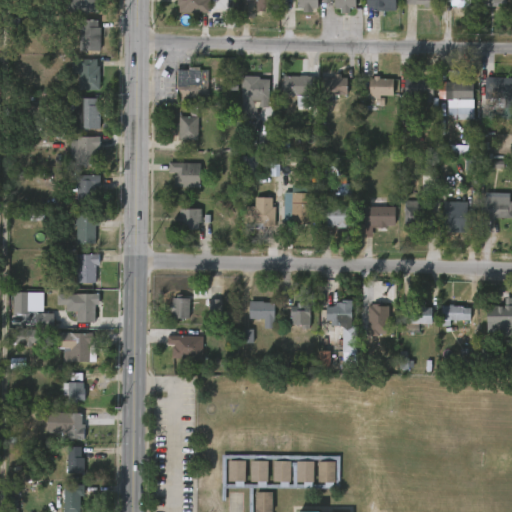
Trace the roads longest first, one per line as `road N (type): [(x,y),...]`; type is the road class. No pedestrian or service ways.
road 1 (tertiary): [(131,511),(133,0)]
road 2 (residential): [(133,42),(511,49)]
road 3 (residential): [(135,263),(511,269)]
